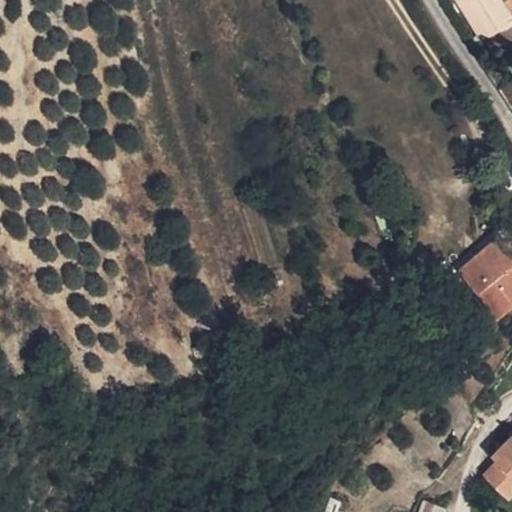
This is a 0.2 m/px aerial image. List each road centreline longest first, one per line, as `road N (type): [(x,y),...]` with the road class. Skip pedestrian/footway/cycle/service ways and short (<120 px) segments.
road 1 (track): [(390,0),(471,127)]
road 2 (track): [(511,116),(440,0)]
road 3 (track): [(511,402),(470,445),(460,511)]
